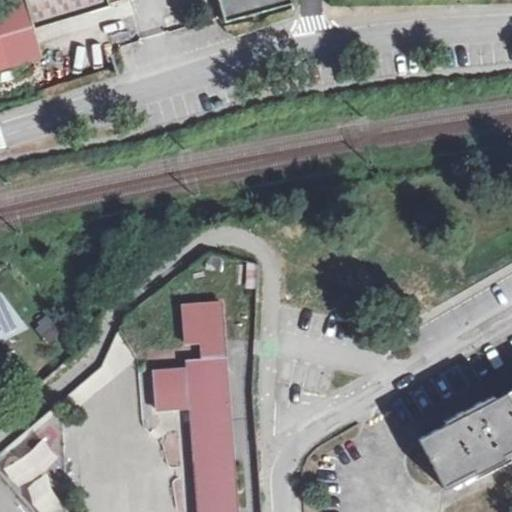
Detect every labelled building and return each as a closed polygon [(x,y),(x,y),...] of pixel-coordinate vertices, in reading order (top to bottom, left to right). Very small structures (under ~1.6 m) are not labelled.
[(24,0),(32,26),(109,4),(107,0),(219,0),(225,20),(292,3),(291,0),(24,0)] [(0,337),(27,324),(3,292),(0,293),(0,337)] [(157,409),(191,408),(199,511),(239,511),(222,301),(183,304),(187,342),(202,341),(204,359),(188,360),(188,368),(154,370),(157,409)] [(38,325),(48,343),(60,337),(50,318),(38,325)] [(511,447),(511,405),(505,392),(477,406),(472,398),(456,407),(461,416),(419,436),(443,484),(473,467),(477,472),(504,459),(502,453),(511,447)]
